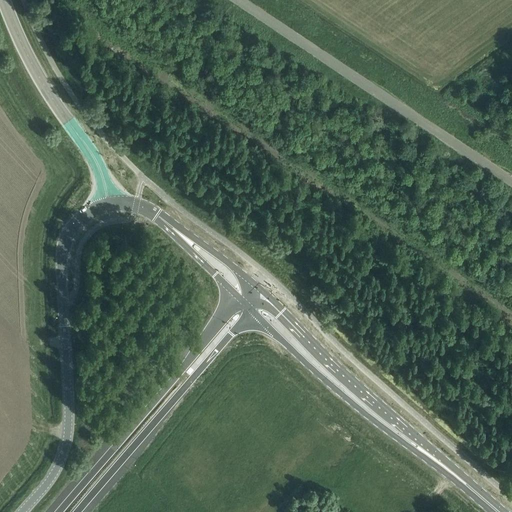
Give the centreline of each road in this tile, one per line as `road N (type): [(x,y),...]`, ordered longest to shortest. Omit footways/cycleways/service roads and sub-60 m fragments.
road 1 (unclassified): [(22,511),(59,463),(67,434),(63,243),(83,215),(109,204)]
road 2 (unclassified): [(511,181),(238,0)]
road 3 (motorway): [(239,299),(59,511)]
road 4 (motorway): [(77,511),(251,311)]
road 5 (secondary): [(436,460),(260,289)]
road 6 (secondary): [(251,311),(350,403),(436,460)]
road 7 (tertiary): [(109,204),(100,170),(45,90),(3,0)]
